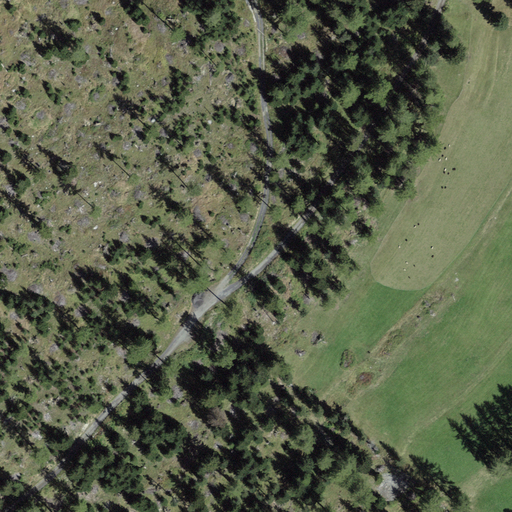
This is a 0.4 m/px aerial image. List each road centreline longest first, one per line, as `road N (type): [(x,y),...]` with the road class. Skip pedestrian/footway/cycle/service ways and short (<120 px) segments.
road 1 (track): [(220,291),(269,259),(325,192),(413,60),(441,0)]
road 2 (track): [(6,511),(52,474),(220,291)]
road 3 (track): [(253,0),(270,145),(266,189),(254,237),(220,291)]
